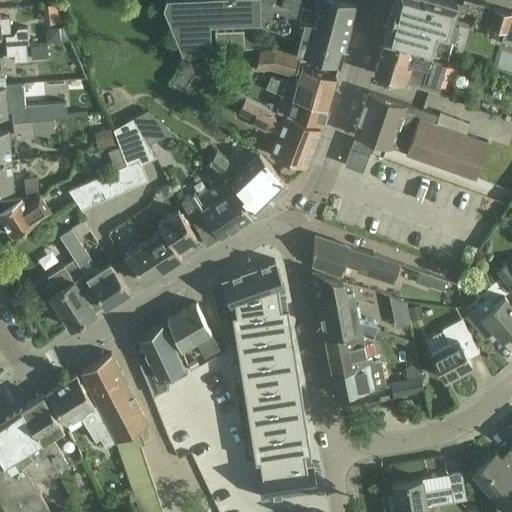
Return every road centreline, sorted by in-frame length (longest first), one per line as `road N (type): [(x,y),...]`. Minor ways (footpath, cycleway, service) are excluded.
road 1 (tertiary): [(24,380),(285,211)]
road 2 (tertiary): [(330,460),(285,211)]
road 3 (tertiary): [(285,211),(321,178),(380,0)]
road 4 (residential): [(511,385),(447,429),(330,460)]
